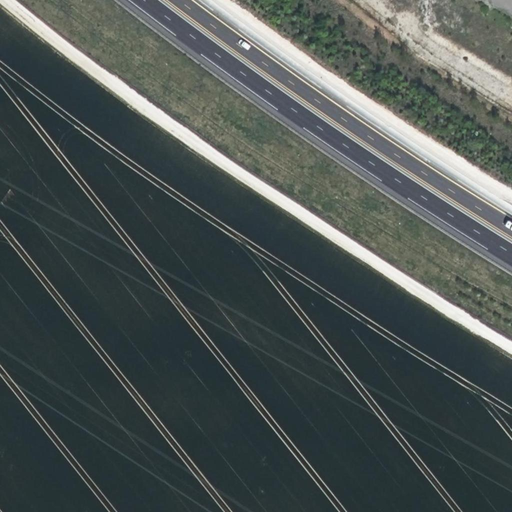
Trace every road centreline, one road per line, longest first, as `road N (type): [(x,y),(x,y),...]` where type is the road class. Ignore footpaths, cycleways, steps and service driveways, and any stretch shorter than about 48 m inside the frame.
road 1 (track): [(511,344),(273,193),(13,0)]
road 2 (motorway): [(145,0),(511,250)]
road 3 (motorway): [(511,219),(189,0)]
